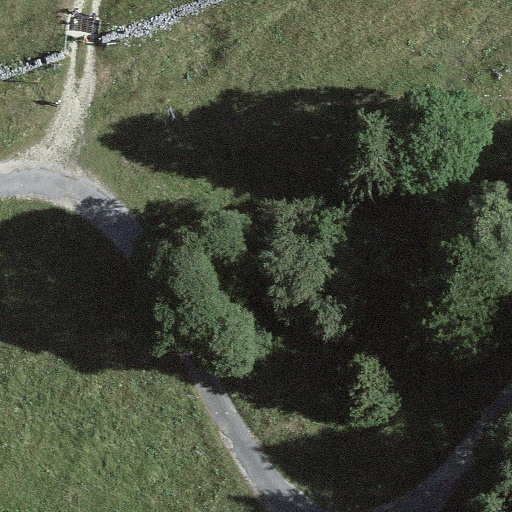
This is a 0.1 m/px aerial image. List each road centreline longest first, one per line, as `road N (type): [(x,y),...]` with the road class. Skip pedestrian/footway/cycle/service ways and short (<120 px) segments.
road 1 (track): [(51,181),(84,194),(131,239),(158,276),(227,416),(267,478),(302,511)]
road 2 (track): [(91,0),(74,116),(51,181)]
road 3 (track): [(407,511),(462,466),(511,403)]
